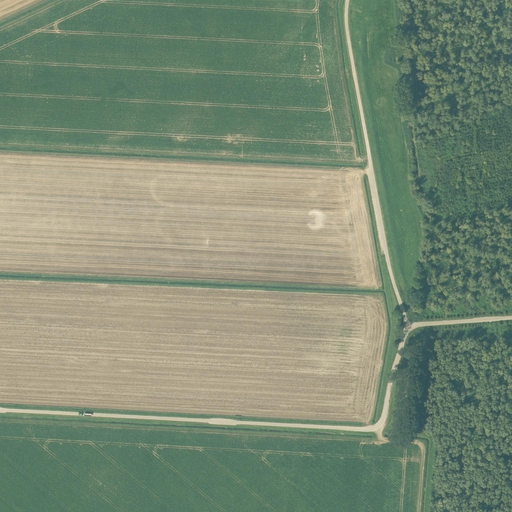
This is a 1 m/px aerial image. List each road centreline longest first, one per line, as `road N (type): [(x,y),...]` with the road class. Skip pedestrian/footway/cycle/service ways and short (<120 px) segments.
road 1 (unclassified): [(0,411),(371,432),(384,416),(405,326)]
road 2 (unclassified): [(405,326),(378,227),(344,35),(345,0)]
